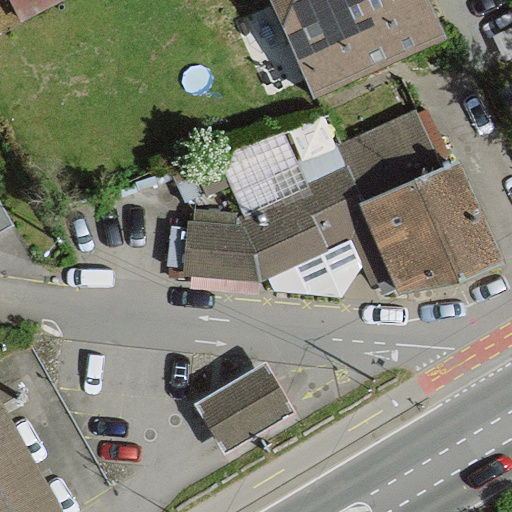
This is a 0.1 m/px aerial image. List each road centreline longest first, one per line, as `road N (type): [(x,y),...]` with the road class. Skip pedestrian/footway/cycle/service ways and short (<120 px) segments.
road 1 (unclassified): [(0,301),(511,356)]
road 2 (secondary): [(511,426),(365,511)]
